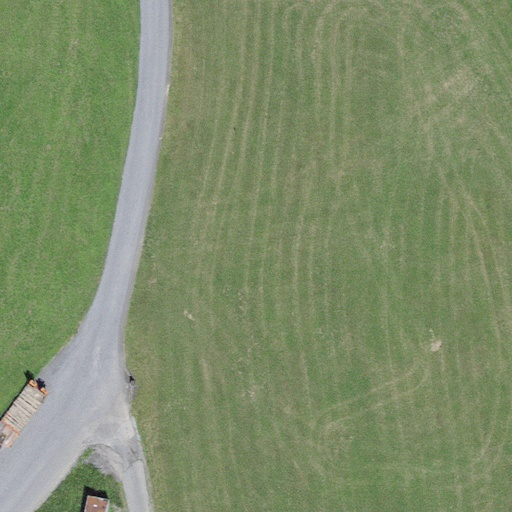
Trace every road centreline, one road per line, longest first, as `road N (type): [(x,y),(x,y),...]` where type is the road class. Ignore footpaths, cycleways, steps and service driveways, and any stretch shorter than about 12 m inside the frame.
road 1 (residential): [(4,511),(29,482),(103,329),(134,215),(156,0)]
road 2 (track): [(146,511),(103,329)]
